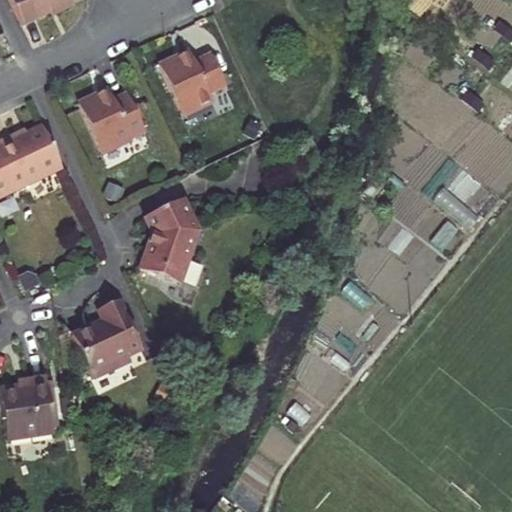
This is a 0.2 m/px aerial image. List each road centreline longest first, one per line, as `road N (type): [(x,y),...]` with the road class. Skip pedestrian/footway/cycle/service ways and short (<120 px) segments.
road 1 (residential): [(31,76),(115,256)]
road 2 (residential): [(31,76),(186,0)]
